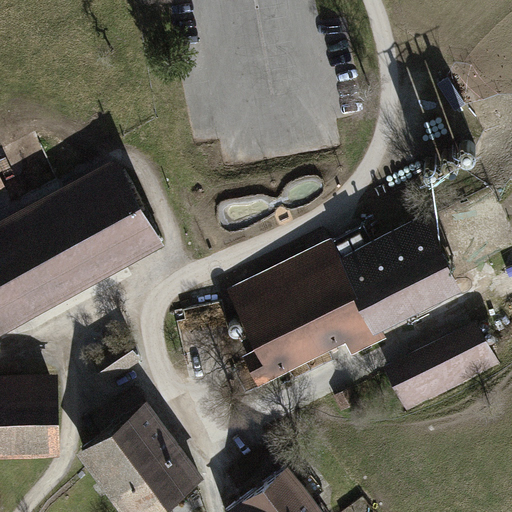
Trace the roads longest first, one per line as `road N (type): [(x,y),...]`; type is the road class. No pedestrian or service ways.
road 1 (track): [(167,287),(144,289),(72,326),(69,454),(26,511)]
road 2 (track): [(167,287),(154,311),(153,339),(210,471),(215,511)]
